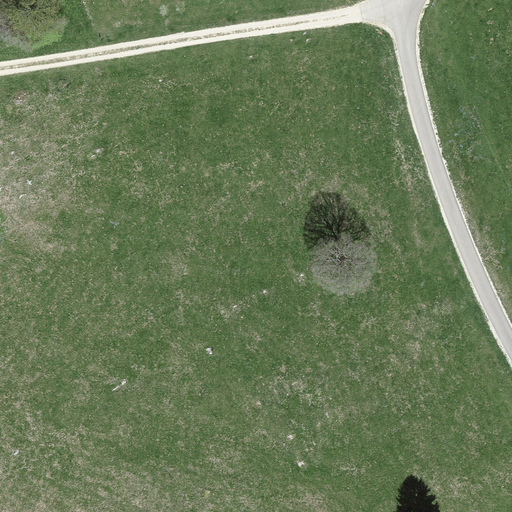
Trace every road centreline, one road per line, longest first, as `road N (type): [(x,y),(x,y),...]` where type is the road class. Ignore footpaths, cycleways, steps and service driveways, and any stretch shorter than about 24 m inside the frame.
road 1 (track): [(399,3),(0,74)]
road 2 (unclassified): [(511,345),(444,191),(399,3)]
